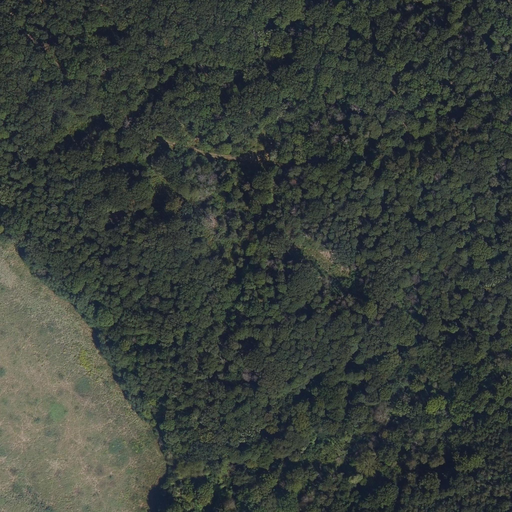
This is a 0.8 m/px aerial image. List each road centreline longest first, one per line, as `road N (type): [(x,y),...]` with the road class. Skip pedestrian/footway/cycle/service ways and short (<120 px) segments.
road 1 (track): [(511,330),(397,366),(274,445),(235,455),(195,449),(176,511)]
road 2 (track): [(0,19),(126,116),(258,188)]
